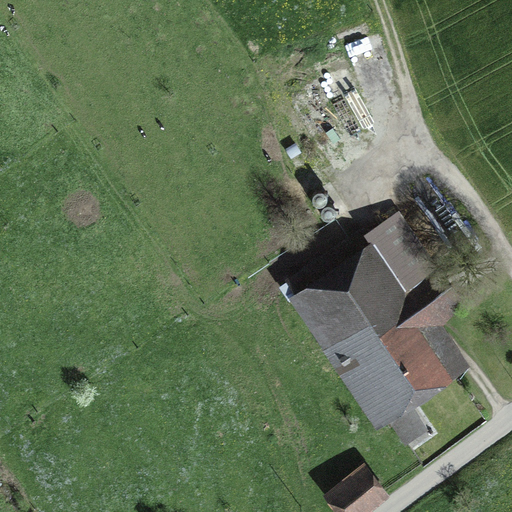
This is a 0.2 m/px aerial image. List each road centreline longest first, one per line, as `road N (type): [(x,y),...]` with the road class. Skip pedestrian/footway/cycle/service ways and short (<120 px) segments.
road 1 (track): [(511,268),(492,230),(416,149),(397,45),(378,0)]
road 2 (unclassified): [(382,511),(511,415)]
